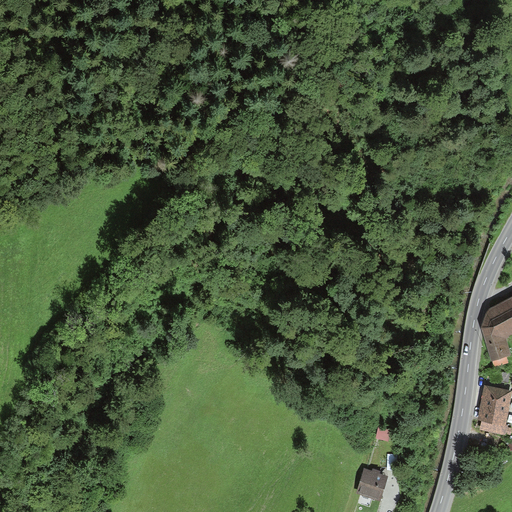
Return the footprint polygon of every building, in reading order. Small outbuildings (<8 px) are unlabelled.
[(511,295),(486,308),(480,327),(494,366),(510,359),(501,335),(511,329),(511,295)] [(486,386),(478,428),(505,433),(507,422),(502,422),(509,390),(486,386)] [(393,429),(377,427),(376,437),(392,439),(393,429)] [(389,456),(388,472),(398,472),(398,456),(389,456)] [(380,495),(385,473),(367,468),(361,490),(380,495)]
